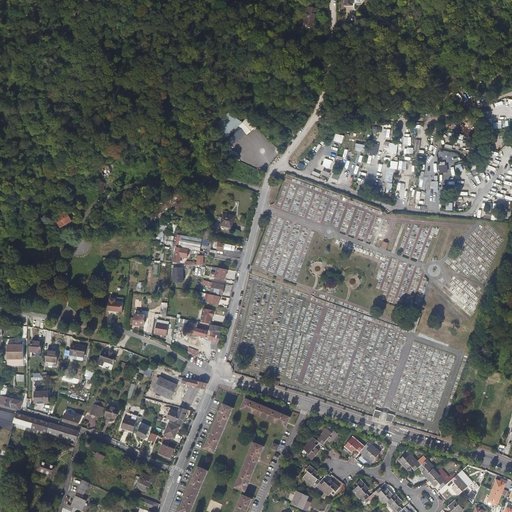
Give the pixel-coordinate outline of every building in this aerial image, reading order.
[(309,6),(304,25),(312,26),(313,22),(314,22),(315,17),(317,9),(309,6)] [(304,25),(304,27),(314,30),(317,17),(315,17),(314,22),(313,22),(312,26),(304,25)] [(224,139),(231,147),(255,127),(246,118),(243,123),(234,117),(217,131),(224,139)] [(365,152),(366,145),(355,144),(354,151),(365,152)] [(231,150),(228,155),(235,158),(238,153),(231,150)] [(110,173),(108,166),(100,169),(102,175),(105,175),(105,176),(107,175),(107,174),(110,173)] [(426,177),(426,185),(437,185),(437,178),(426,177)] [(410,193),(411,186),(404,185),(402,192),(410,193)] [(503,186),(502,193),(509,195),(510,188),(503,186)] [(443,211),(453,211),(453,204),(444,203),(443,211)] [(485,213),(485,220),(493,220),(493,213),(492,213),(493,204),(488,204),(488,213),(485,213)] [(68,216),(66,213),(56,220),(61,228),(73,221),(69,215),(68,216)] [(222,218),(221,226),(232,228),(234,216),(223,214),(222,218)] [(390,246),(394,235),(384,232),(381,243),(390,246)] [(177,234),(176,246),(203,251),(204,246),(211,247),(212,240),(207,239),(191,236),(177,234)] [(167,236),(165,245),(172,246),(174,236),(167,236)] [(411,250),(409,258),(421,260),(424,245),(429,246),(429,244),(424,243),(425,239),(419,238),(418,243),(415,242),(414,251),(411,250)] [(189,250),(176,247),(173,261),(180,263),(181,258),(187,259),(189,250)] [(182,268),(173,268),(173,271),(174,272),(174,282),(182,282),(183,282),(183,270),(181,270),(182,268)] [(215,278),(225,280),(228,270),(218,268),(215,278)] [(382,300),(401,306),(406,291),(398,289),(401,279),(404,269),(400,274),(402,276),(400,276),(397,273),(396,275),(394,280),(392,280),(390,283),(387,287),(387,286),(384,284),(386,276),(388,274),(385,271),(383,280),(381,283),(380,284),(376,288),(386,291),(383,294),(382,300)] [(503,276),(494,274),(493,281),(502,283),(503,276)] [(224,285),(213,283),(211,293),(222,295),(224,285)] [(208,303),(218,305),(220,297),(210,294),(208,303)] [(122,312),(123,303),(116,302),(116,299),(109,298),(108,311),(122,312)] [(210,324),(211,324),(214,311),(204,309),(201,322),(210,324)] [(146,315),(135,314),(134,320),(130,319),(129,325),(145,326),(146,315)] [(185,325),(186,321),(177,319),(176,326),(184,328),(185,325)] [(169,325),(157,323),(155,334),(166,336),(169,325)] [(212,348),(217,350),(223,327),(211,324),(210,324),(209,328),(209,330),(212,331),(211,336),(214,337),(213,341),(212,348)] [(206,338),(207,335),(208,331),(196,327),(195,331),(196,331),(195,334),(206,338)] [(42,342),(32,341),(31,351),(41,352),(42,342)] [(19,347),(19,345),(8,344),(8,359),(19,359),(23,359),(23,347),(19,347)] [(86,346),(72,344),(71,350),(65,349),(64,356),(83,360),(86,346)] [(186,353),(196,357),(198,351),(188,347),(186,353)] [(58,352),(48,351),(47,361),(57,362),(58,352)] [(111,370),(116,356),(112,355),(113,353),(113,352),(112,352),(111,351),(110,352),(109,354),(103,352),(99,365),(103,366),(103,367),(111,370)] [(24,382),(25,374),(16,374),(16,382),(24,382)] [(206,389),(208,384),(202,382),(189,376),(189,379),(188,379),(187,384),(195,387),(188,404),(193,406),(200,388),(206,389)] [(177,386),(160,378),(154,391),(171,399),(177,386)] [(49,393),(35,392),(35,404),(49,404),(49,393)] [(1,393),(0,395),(0,401),(14,406),(19,408),(20,407),(22,398),(1,393)] [(246,398),(241,409),(264,419),(269,408),(246,398)] [(234,408),(223,404),(214,427),(224,431),(234,408)] [(91,417),(100,420),(104,408),(95,405),(91,417)] [(109,407),(106,417),(116,420),(119,410),(109,407)] [(164,418),(182,425),(188,410),(181,408),(179,411),(168,408),(164,418)] [(269,408),(264,419),(287,428),(292,417),(269,408)] [(15,422),(48,432),(49,433),(51,424),(18,414),(18,415),(0,410),(0,427),(2,428),(3,429),(7,430),(8,430),(13,431),(15,422)] [(375,410),(373,417),(380,419),(382,412),(375,410)] [(388,413),(386,421),(393,423),(395,415),(388,413)] [(63,422),(78,426),(80,421),(78,420),(79,418),(75,416),(75,418),(65,415),(63,422)] [(126,430),(133,432),(137,421),(125,418),(121,428),(126,430)] [(174,439),(175,437),(179,428),(169,423),(165,432),(164,434),(174,439)] [(49,433),(77,442),(80,432),(51,424),(49,433)] [(224,431),(214,427),(204,449),(214,454),(224,431)] [(148,431),(140,428),(137,435),(145,439),(148,431)] [(325,429),(315,441),(318,443),(322,446),(326,441),(330,445),(337,436),(333,432),(331,434),(325,429)] [(98,441),(87,435),(85,440),(96,445),(98,441)] [(354,449),(358,452),(362,448),(363,447),(351,438),(344,446),(344,447),(342,449),(346,452),(347,450),(351,453),(354,449)] [(315,441),(312,439),(302,450),(308,455),(306,457),(310,461),(319,451),(316,448),(314,450),(313,449),(314,447),(318,443),(315,441)] [(254,443),(245,465),(255,470),(265,447),(254,443)] [(378,453),(366,443),(363,447),(362,448),(367,452),(364,456),(371,462),(378,453)] [(173,449),(162,445),(159,453),(170,458),(173,449)] [(410,466),(414,471),(417,468),(420,466),(410,454),(404,459),(402,457),(398,460),(406,469),(410,466)] [(56,465),(41,460),(38,468),(53,473),(56,465)] [(427,480),(437,471),(426,460),(421,464),(425,469),(421,472),(427,480)] [(245,465),(235,488),(246,492),(255,470),(245,465)] [(209,471),(198,467),(188,490),(199,494),(209,471)] [(303,478),(315,488),(316,486),(320,482),(315,478),(318,474),(309,467),(305,471),(307,473),(303,478)] [(447,483),(437,471),(427,480),(433,486),(438,483),(442,487),(447,483)] [(141,484),(149,488),(153,478),(143,473),(138,483),(141,484)] [(467,488),(456,475),(451,479),(455,485),(451,488),(458,496),(462,492),(467,488)] [(351,491),(362,503),(368,498),(363,493),(367,489),(359,480),(355,484),(357,486),(351,491)] [(492,490),(501,494),(505,483),(496,480),(492,490)] [(89,483),(83,481),(78,492),(83,495),(89,483)] [(138,483),(135,481),(131,490),(137,493),(141,484),(138,483)] [(326,485),(321,481),(320,482),(316,486),(328,496),(333,490),(335,492),(338,488),(329,481),(326,485)] [(382,493),(378,488),(373,493),(384,504),(386,502),(392,497),(386,489),(382,493)] [(191,511),(199,494),(188,490),(178,511),(191,511)] [(497,505),(501,494),(492,490),(487,501),(497,505)] [(291,503),(302,508),(305,501),(307,496),(296,491),(291,503)] [(242,495),(235,511),(247,511),(253,500),(242,495)] [(394,495),(392,497),(386,502),(394,511),(398,511),(400,511),(401,510),(397,505),(400,502),(394,495)] [(76,497),(71,507),(82,511),(87,502),(76,497)] [(149,511),(152,511),(156,511),(160,504),(144,498),(142,501),(135,498),(133,504),(149,511)] [(461,511),(463,511),(455,502),(448,508),(451,511),(461,511)]
